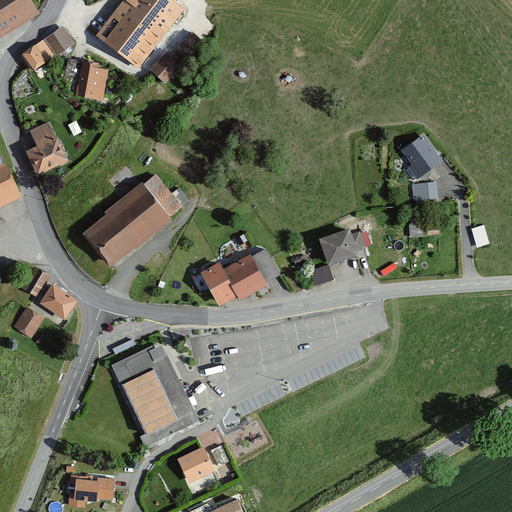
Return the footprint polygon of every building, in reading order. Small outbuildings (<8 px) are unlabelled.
[(33,0),(0,0),(0,34),(40,11),(33,0)] [(121,0),(95,34),(139,68),(186,8),(176,0),(121,0)] [(63,25),(37,40),(47,57),(73,41),(63,25)] [(188,29),(181,46),(194,52),(201,34),(188,29)] [(33,45),(19,53),(29,71),(43,63),(33,45)] [(150,67),(166,82),(182,66),(166,51),(150,67)] [(109,64),(82,59),(75,95),(102,100),(109,64)] [(49,120),(28,130),(35,145),(28,148),(38,172),(66,159),(49,120)] [(423,133),(402,149),(412,163),(407,166),(417,179),(443,159),(423,133)] [(0,152),(0,204),(20,195),(0,152)] [(155,173),(82,231),(109,265),(182,207),(155,173)] [(436,181),(412,182),(412,200),(436,199),(436,181)] [(409,216),(410,235),(439,233),(438,214),(409,216)] [(471,225),(477,245),(490,241),(485,222),(471,225)] [(350,227),(320,236),(328,263),(358,254),(350,227)] [(265,247),(252,253),(266,281),(279,274),(265,247)] [(251,250),(222,265),(236,294),(239,298),(268,283),(266,281),(252,253),(251,250)] [(220,260),(202,269),(218,303),(236,294),(222,265),(220,260)] [(56,279),(42,271),(30,291),(42,298),(38,304),(66,320),(79,298),(53,283),(56,279)] [(43,315),(27,306),(15,326),(31,335),(43,315)] [(164,340),(112,363),(142,431),(193,408),(164,340)] [(218,464),(229,459),(222,442),(211,447),(218,464)] [(204,443),(176,455),(187,480),(215,467),(204,443)] [(114,476),(70,472),(67,503),(86,505),(86,499),(97,500),(97,497),(112,499),(114,476)] [(209,503),(191,511),(190,511),(245,511),(239,497),(212,509),(209,503)]
